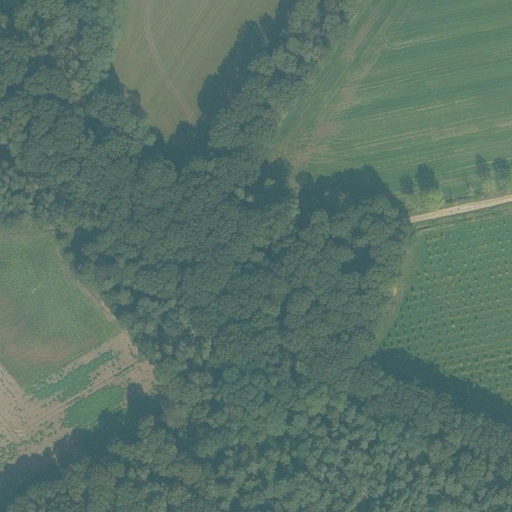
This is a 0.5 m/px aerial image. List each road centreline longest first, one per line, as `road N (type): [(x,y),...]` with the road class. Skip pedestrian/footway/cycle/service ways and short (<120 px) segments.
road 1 (track): [(204,185),(378,222),(419,221),(511,198)]
road 2 (track): [(84,165),(204,185)]
